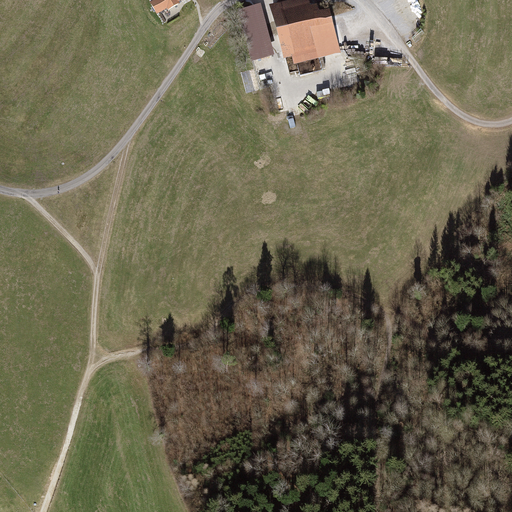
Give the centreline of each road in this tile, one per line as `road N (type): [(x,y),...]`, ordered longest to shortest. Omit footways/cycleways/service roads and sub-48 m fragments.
road 1 (unclassified): [(0,189),(55,191),(100,168),(211,18),(234,0)]
road 2 (track): [(92,361),(195,340),(227,309),(263,290),(312,286),(386,313)]
road 3 (track): [(27,195),(89,259),(97,279),(92,361)]
road 4 (track): [(43,511),(92,361)]
road 5 (track): [(97,279),(129,137)]
